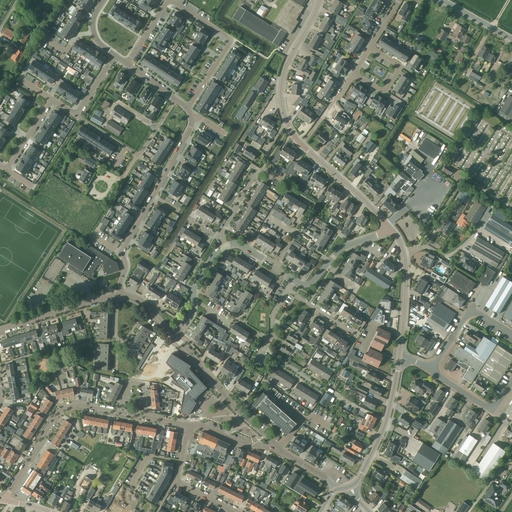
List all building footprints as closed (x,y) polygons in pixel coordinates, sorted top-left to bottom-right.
[(287,0),(271,26),(241,6),(233,18),(278,47),(287,33),(290,35),(299,22),(296,20),(304,8),(302,6),(305,0),(287,0)] [(346,7),(347,7),(348,4),(343,1),(342,3),(335,0),(332,5),(340,10),(341,10),(342,8),(345,9),(346,7)] [(367,10),(365,13),(369,16),(374,19),(377,14),(379,16),(386,5),(379,1),(376,0),(375,0),(374,4),(375,4),(372,8),(374,9),(372,12),(367,10)] [(91,7),(82,1),(79,6),(77,5),(76,7),(81,11),(83,8),(87,11),(91,7)] [(139,4),(137,6),(143,10),(145,7),(150,11),(153,6),(145,1),(142,5),(139,4)] [(412,8),(405,3),(398,14),(403,17),(402,19),(407,22),(413,13),(410,12),(412,8)] [(120,8),(115,5),(109,14),(114,17),(118,10),(120,8)] [(341,10),(340,10),(332,5),(329,11),(337,15),(338,13),(341,14),(343,12),(341,10)] [(263,17),(268,10),(262,6),(257,13),(263,17)] [(81,11),(76,7),(71,15),(73,16),(81,21),(84,16),(79,13),(81,11)] [(123,12),(118,10),(114,17),(118,20),(123,12)] [(129,13),(124,10),(123,12),(118,20),(123,23),(129,13)] [(178,14),(176,13),(172,18),(183,25),(188,17),(180,12),(178,14)] [(366,23),(362,30),(369,34),(375,24),(368,20),(370,18),(365,15),(363,17),(366,19),(364,21),(366,23)] [(78,26),(79,26),(81,21),(73,16),(70,21),(78,26)] [(132,18),(128,16),(123,23),(127,26),(132,18)] [(138,19),(133,16),(132,18),(127,26),(132,29),(138,19)] [(322,23),(332,29),(334,26),(330,24),(332,20),(326,17),(322,23)] [(182,24),(172,18),(169,23),(172,25),(170,27),(176,31),(177,29),(178,29),(182,24)] [(345,24),(338,20),(335,18),(334,21),(344,27),(345,24)] [(143,22),(138,19),(132,29),(137,32),(143,22)] [(70,21),(69,20),(66,24),(75,30),(78,26),(70,21)] [(334,29),(332,29),(322,23),(319,29),(325,33),(327,29),(332,32),(334,29)] [(75,30),(66,24),(63,29),(72,35),(75,30)] [(208,30),(203,26),(198,34),(206,40),(210,34),(207,32),(208,30)] [(465,35),(465,37),(462,35),(465,30),(457,26),(452,35),(460,39),(460,40),(466,44),(470,38),(465,35)] [(6,27),(1,35),(11,40),(15,33),(6,27)] [(168,30),(165,27),(162,32),(171,38),(176,31),(170,27),(168,30)] [(24,43),(30,33),(24,29),(18,39),(24,43)] [(72,35),(63,29),(60,33),(58,32),(56,35),(63,39),(65,37),(69,40),(72,35)] [(447,33),(440,29),(435,38),(442,42),(447,33)] [(364,36),(356,31),(352,39),(362,45),(365,40),(363,39),(364,36)] [(171,38),(162,32),(159,36),(168,42),(171,38)] [(407,32),(405,35),(414,40),(416,36),(407,32)] [(206,40),(198,34),(193,42),(194,42),(198,45),(200,43),(203,45),(206,40)] [(312,40),(319,44),(322,38),(316,34),(312,40)] [(168,42),(159,36),(156,41),(166,48),(169,43),(168,42)] [(334,42),(332,41),(325,36),(324,39),(333,45),(334,42)] [(383,36),(378,45),(383,48),(388,39),(383,36)] [(362,45),(352,39),(349,44),(351,45),(359,50),(362,45)] [(388,39),(383,48),(387,51),(393,42),(388,39)] [(315,50),(319,44),(312,40),(309,46),(315,50)] [(83,44),(78,41),(72,49),(77,52),(83,44)] [(166,48),(156,41),(153,46),(163,52),(166,48)] [(198,45),(194,42),(189,50),(197,55),(200,50),(197,48),(199,46),(198,45)] [(393,42),(387,51),(391,53),(397,44),(393,42)] [(77,52),(82,55),(88,46),(83,43),(83,44),(77,52)] [(401,47),(397,44),(391,53),(391,54),(395,57),(401,47)] [(348,50),(346,48),(344,51),(350,54),(351,52),(356,54),(359,50),(351,45),(348,50)] [(92,48),(88,46),(82,55),(86,58),(92,48)] [(490,55),(488,54),(490,50),(482,46),(477,56),(484,60),(485,60),(487,61),(492,64),(496,57),(491,55),(490,55)] [(238,49),(238,50),(245,55),(245,54),(247,51),(240,47),(238,49)] [(406,50),(401,47),(395,57),(400,59),(406,50)] [(96,51),(92,48),(86,58),(91,60),(96,51)] [(464,54),(466,50),(462,48),(460,52),(459,51),(455,59),(460,62),(465,54),(464,54)] [(18,63),(24,54),(17,49),(11,58),(18,63)] [(197,55),(189,50),(186,54),(194,60),(197,55)] [(244,57),(233,50),(230,55),(238,60),(240,61),(244,57)] [(411,53),(406,50),(400,59),(405,62),(411,53)] [(101,54),(96,51),(91,60),(95,63),(100,55),(101,54)] [(315,54),(319,56),(324,60),(326,57),(317,51),(315,54)] [(346,58),(337,52),(335,55),(341,59),(337,64),(347,70),(350,64),(344,61),(346,58)] [(186,54),(184,53),(181,57),(183,59),(191,64),(194,60),(186,54)] [(323,62),(324,60),(319,56),(315,54),(313,53),(309,60),(309,62),(302,59),(299,63),(306,67),(308,64),(313,67),(316,62),(321,65),(323,62)] [(151,57),(147,54),(141,63),(146,66),(151,57)] [(419,56),(415,54),(410,61),(414,63),(411,68),(418,72),(425,62),(418,58),(419,56)] [(105,58),(100,55),(95,63),(94,65),(99,68),(105,58)] [(238,60),(230,55),(227,59),(235,65),(238,60)] [(40,62),(32,57),(29,62),(31,64),(28,69),(33,72),(40,62)] [(156,60),(151,57),(146,66),(150,69),(156,60)] [(191,64),(183,59),(180,64),(188,69),(191,64)] [(235,65),(227,59),(224,64),(233,69),(235,65)] [(161,63),(156,60),(150,69),(155,72),(161,63)] [(44,65),(40,62),(33,72),(38,75),(44,65)] [(165,66),(161,63),(155,72),(159,75),(165,66)] [(305,70),(306,67),(299,63),(297,68),(301,70),(300,72),(308,75),(309,72),(305,70)] [(233,69),(224,64),(221,68),(230,74),(233,69)] [(347,70),(337,64),(334,69),(333,69),(331,72),(337,75),(339,72),(343,75),(347,70)] [(170,69),(165,66),(159,75),(164,78),(170,69)] [(42,78),(48,69),(43,67),(38,75),(42,78)] [(230,74),(221,68),(218,73),(227,78),(230,74)] [(52,72),(48,69),(42,78),(47,81),(52,72)] [(174,72),(170,69),(164,78),(168,81),(174,72)] [(479,79),(482,75),(473,70),(470,74),(479,79)] [(55,79),(57,81),(61,75),(58,74),(53,71),(52,72),(47,81),(52,84),(55,79)] [(127,76),(120,72),(117,75),(119,76),(114,83),(120,87),(122,89),(126,84),(123,82),(127,76)] [(173,84),(179,75),(174,72),(168,81),(173,84)] [(309,80),(307,79),(305,79),(304,82),(311,85),(317,74),(313,72),(309,80)] [(227,78),(218,73),(215,78),(226,84),(229,80),(227,78)] [(183,78),(179,75),(173,84),(177,87),(183,78)] [(334,79),(329,76),(327,79),(329,80),(326,85),(334,90),(337,85),(332,82),(334,79)] [(406,79),(402,76),(399,81),(409,87),(413,79),(408,76),(406,79)] [(268,82),(265,80),(265,79),(262,77),(262,78),(261,77),(254,87),(262,92),(268,82)] [(68,84),(60,79),(57,84),(59,86),(56,91),(61,94),(68,84)] [(140,84),(133,80),(126,90),(133,95),(140,84)] [(225,86),(218,81),(216,83),(213,82),(210,86),(218,92),(220,93),(225,86)] [(399,81),(396,85),(406,91),(409,87),(399,81)] [(72,87),(68,84),(61,94),(66,97),(71,89),(72,87)] [(304,89),(304,84),(301,84),(301,85),(293,84),(291,94),(300,95),(301,89),(304,89)] [(362,87),(357,84),(351,93),(356,96),(362,87)] [(334,90),(326,85),(323,89),(331,94),(334,90)] [(406,91),(396,85),(393,90),(398,93),(396,96),(401,99),(406,91)] [(218,92),(210,86),(207,91),(215,96),(218,92)] [(367,91),(362,87),(356,96),(361,99),(358,104),(361,106),(367,97),(364,96),(367,91)] [(152,92),(146,88),(140,97),(146,101),(144,103),(147,105),(150,100),(148,98),(152,92)] [(323,89),(321,88),(316,95),(322,99),(324,96),(328,99),(331,94),(323,89)] [(75,91),(71,89),(66,97),(70,100),(75,91)] [(81,92),(77,89),(75,91),(70,100),(75,103),(79,97),(81,92)] [(257,94),(251,90),(242,104),(248,108),(257,94)] [(217,97),(207,91),(204,95),(214,102),(217,97)] [(26,97),(21,94),(16,101),(18,102),(26,107),(29,103),(24,100),(26,97)] [(163,100),(157,95),(151,104),(155,107),(153,110),(156,112),(163,100)] [(214,102),(204,95),(201,100),(211,107),(214,102)] [(381,98),(376,95),(372,100),(369,98),(366,103),(369,105),(371,103),(375,107),(381,98)] [(296,107),(302,98),(299,96),(293,105),(296,107)] [(511,118),(511,97),(509,96),(500,111),(511,118)] [(303,119),(309,111),(306,109),(307,108),(306,107),(308,105),(306,104),(308,101),(305,98),(299,105),(300,105),(303,107),(298,114),(298,113),(297,115),(300,117),(303,119)] [(386,101),(381,98),(375,107),(381,110),(377,115),(381,117),(386,109),(383,107),(386,101)] [(211,107),(201,100),(198,105),(208,111),(211,107)] [(105,110),(108,103),(103,101),(100,107),(105,110)] [(26,107),(18,102),(15,107),(23,112),(26,107)] [(208,111),(198,105),(195,109),(205,116),(208,111)] [(401,109),(395,105),(393,108),(391,108),(389,107),(385,113),(395,119),(401,109)] [(23,112),(14,106),(11,110),(12,111),(20,117),(23,112)] [(125,125),(131,116),(115,106),(110,115),(125,125)] [(309,111),(303,119),(302,119),(305,122),(308,124),(309,122),(311,119),(314,122),(325,107),(323,106),(320,110),(318,109),(316,112),(315,111),(313,113),(312,113),(311,113),(309,111)] [(96,109),(93,113),(104,120),(106,115),(96,109)] [(20,117),(12,111),(9,116),(17,121),(20,117)] [(361,116),(362,113),(357,111),(353,118),(356,120),(359,115),(361,116)] [(58,115),(54,112),(51,117),(61,124),(64,119),(66,116),(60,113),(58,115)] [(94,114),(91,120),(100,126),(104,120),(94,114)] [(9,116),(7,115),(3,122),(8,125),(10,123),(14,126),(17,121),(9,116)] [(340,124),(339,126),(344,130),(346,127),(343,126),(344,123),(347,124),(348,123),(348,124),(350,120),(346,115),(345,115),(345,117),(343,115),(340,120),(343,122),(342,125),(340,124)] [(263,125),(265,127),(270,120),(264,116),(259,123),(260,124),(258,126),(261,128),(263,125)] [(59,122),(51,117),(48,122),(56,127),(59,122)] [(105,128),(118,136),(123,129),(109,120),(105,128)] [(270,120),(265,127),(268,129),(266,131),(269,133),(275,123),(270,120)] [(45,126),(53,131),(56,127),(48,122),(45,126)] [(7,127),(1,123),(0,123),(0,132),(7,137),(10,132),(5,129),(7,127)] [(251,137),(254,133),(253,133),(257,127),(254,125),(247,135),(251,137)] [(53,131),(45,126),(42,131),(52,137),(55,133),(53,131)] [(86,129),(82,127),(77,135),(81,137),(86,129)] [(331,140),(331,139),(337,132),(334,130),(335,130),(331,127),(330,128),(333,131),(328,138),(331,140)] [(90,132),(86,129),(81,137),(85,140),(90,132)] [(50,136),(42,131),(39,135),(47,140),(50,136)] [(482,131),(476,146),(480,148),(481,144),(486,133),(482,131)] [(94,135),(90,132),(85,140),(89,143),(94,135)] [(413,135),(407,132),(402,141),(408,144),(413,135)] [(205,136),(201,133),(196,140),(207,147),(212,140),(211,140),(213,137),(207,133),(205,136)] [(328,138),(322,133),(317,139),(318,140),(317,140),(318,141),(319,142),(320,142),(323,144),(328,138)] [(360,134),(356,140),(361,144),(365,138),(364,137),(360,134)] [(47,140),(39,135),(36,140),(41,143),(39,146),(44,149),(49,142),(47,140)] [(98,137),(94,135),(89,143),(93,145),(98,137)] [(173,138),(168,135),(163,142),(171,147),(173,145),(172,145),(174,142),(172,140),(173,138)] [(102,140),(98,137),(93,145),(97,148),(102,140)] [(258,150),(265,140),(262,138),(260,140),(258,139),(256,142),(253,140),(250,144),(258,150)] [(440,149),(425,139),(419,149),(434,159),(440,149)] [(106,142),(102,140),(97,148),(101,150),(106,142)] [(171,147),(161,141),(158,146),(160,147),(168,152),(171,147)] [(110,145),(106,142),(101,150),(105,153),(110,145)] [(370,142),(364,149),(369,153),(375,146),(370,142)] [(237,153),(241,147),(237,144),(232,150),(237,153)] [(338,163),(343,157),(341,155),(344,152),(345,153),(350,147),(345,144),(341,150),(340,149),(337,152),(338,153),(333,159),(338,163)] [(115,148),(110,145),(105,153),(109,156),(115,148)] [(37,149),(32,146),(29,151),(39,158),(42,153),(43,154),(45,151),(38,147),(37,149)] [(193,147),(189,152),(200,159),(203,154),(201,152),(203,150),(197,146),(196,149),(193,147)] [(253,160),(258,153),(248,146),(243,154),(253,160)] [(285,158),(290,150),(284,146),(279,154),(285,158)] [(168,152),(160,147),(157,151),(165,156),(168,152)] [(347,154),(344,158),(343,157),(338,163),(342,166),(347,160),(348,161),(351,157),(349,157),(354,151),(350,147),(345,153),(347,154)] [(293,163),(291,161),(296,154),(290,150),(285,158),(289,160),(288,162),(290,163),(286,170),(280,166),(278,169),(286,174),(287,172),(293,163)] [(37,156),(29,151),(26,156),(34,161),(37,156)] [(165,156),(157,151),(155,156),(162,161),(165,156)] [(389,186),(388,187),(392,190),(396,194),(400,189),(405,193),(422,174),(417,169),(421,165),(420,164),(423,160),(413,151),(409,155),(412,158),(403,168),(404,169),(400,174),(399,173),(389,186)] [(200,159),(189,152),(186,158),(189,160),(187,162),(195,167),(200,159)] [(469,152),(465,161),(471,163),(475,154),(469,152)] [(279,155),(276,153),(271,161),(274,163),(276,160),(278,156),(279,155)] [(82,154),(78,159),(83,162),(93,168),(97,162),(82,154)] [(155,156),(153,154),(149,159),(159,165),(162,161),(155,156)] [(34,161),(26,156),(23,160),(31,165),(34,161)] [(355,166),(350,172),(356,177),(359,173),(361,171),(364,168),(358,163),(360,160),(357,158),(352,164),(355,166)] [(32,166),(23,160),(20,165),(29,171),(32,166)] [(235,165),(242,170),(245,165),(238,160),(235,165)] [(296,170),(300,172),(305,164),(299,160),(297,164),(294,162),(293,163),(287,172),(293,175),(296,170)] [(186,166),(183,164),(179,170),(190,176),(195,168),(188,164),(186,166)] [(304,184),(305,183),(311,173),(309,171),(311,167),(305,164),(300,172),(304,174),(303,176),(302,175),(301,178),(300,181),(304,184)] [(20,165),(17,169),(22,173),(20,175),(25,179),(30,171),(29,171),(20,165)] [(240,174),(242,170),(235,165),(233,169),(240,174)] [(450,175),(453,170),(445,165),(442,170),(450,175)] [(152,171),(147,167),(145,171),(147,172),(144,176),(145,177),(152,181),(155,177),(150,174),(152,171)] [(86,184),(93,174),(85,169),(78,180),(86,184)] [(236,179),(240,174),(233,169),(230,174),(236,179)] [(190,176),(179,170),(176,175),(179,177),(177,179),(185,184),(190,176)] [(425,179),(430,182),(434,175),(429,172),(425,179)] [(309,182),(307,185),(310,187),(312,184),(315,185),(316,185),(321,177),(315,173),(309,182)] [(234,183),(236,179),(230,174),(227,179),(229,180),(234,183)] [(367,179),(362,185),(368,190),(374,185),(369,181),(371,179),(368,176),(366,178),(367,179)] [(152,181),(145,177),(142,181),(149,186),(152,181)] [(326,187),(324,185),(327,181),(321,177),(316,185),(319,187),(318,189),(319,189),(317,193),(320,196),(321,194),(326,187)] [(236,184),(234,183),(229,180),(226,185),(233,189),(236,184)] [(149,186),(142,181),(139,186),(140,186),(146,191),(149,186)] [(180,184),(174,181),(171,186),(171,187),(172,186),(182,193),(187,185),(185,184),(181,182),(180,184)] [(47,182),(43,190),(47,193),(52,185),(47,182)] [(259,187),(266,191),(269,194),(274,197),(277,199),(278,197),(267,189),(269,187),(262,182),(259,187)] [(230,194),(233,189),(226,185),(223,189),(230,194)] [(374,185),(368,190),(375,196),(380,191),(380,190),(382,188),(380,186),(378,188),(374,185)] [(146,191),(140,186),(137,191),(138,192),(145,196),(148,192),(146,191)] [(182,193),(172,186),(171,187),(168,192),(174,195),(172,198),(177,202),(182,194),(182,193)] [(329,201),(331,199),(336,190),(330,186),(325,195),(328,197),(326,200),(329,201)] [(263,196),(266,191),(259,187),(256,192),(263,196)] [(386,196),(392,190),(388,187),(385,192),(384,193),(386,196)] [(228,198),(230,194),(223,189),(221,194),(228,198)] [(336,190),(331,199),(337,202),(342,194),(336,190)] [(463,190),(458,199),(466,204),(472,196),(463,190)] [(64,192),(59,200),(63,202),(68,195),(64,192)] [(145,196),(138,192),(135,196),(142,200),(145,196)] [(260,201),(263,196),(256,192),(253,196),(260,201)] [(287,204),(291,196),(286,193),(283,198),(280,197),(276,203),(281,206),(284,202),(287,204)] [(225,203),(228,198),(221,194),(218,199),(225,203)] [(142,200),(135,196),(132,201),(139,205),(142,200)] [(257,205),(260,201),(253,196),(250,200),(257,205)] [(292,207),(296,199),(291,196),(287,204),(289,205),(287,208),(288,209),(290,210),(292,207)] [(388,208),(394,202),(388,197),(383,204),(388,208)] [(132,201),(129,199),(124,206),(130,209),(131,207),(136,210),(139,206),(139,205),(132,201)] [(297,210),(302,203),(296,199),(292,207),(297,210)] [(474,226),(482,212),(487,205),(477,199),(473,206),(466,216),(462,213),(459,218),(456,223),(464,229),(467,223),(468,222),(474,226)] [(254,210),(257,205),(250,200),(247,205),(249,207),(254,210)] [(343,209),(346,211),(352,203),(346,200),(343,203),(341,207),(339,209),(342,211),(343,209)] [(394,202),(388,208),(393,213),(399,207),(394,202)] [(302,203),(297,210),(300,212),(298,216),(302,219),(306,213),(304,211),(307,206),(302,203)] [(351,217),(353,214),(355,210),(354,210),(357,206),(352,203),(346,211),(349,213),(348,215),(351,217)] [(465,206),(461,204),(455,213),(457,214),(456,217),(458,218),(465,206)] [(161,208),(158,206),(155,211),(156,211),(163,216),(164,216),(168,209),(162,205),(161,208)] [(201,217),(205,210),(203,208),(200,206),(195,214),(201,217)] [(257,211),(254,210),(249,207),(246,211),(254,216),(257,211)] [(130,212),(125,208),(120,216),(121,216),(130,222),(133,217),(129,214),(130,212)] [(336,209),(334,213),(330,218),(337,222),(339,219),(335,217),(339,210),(336,209)] [(206,220),(210,213),(205,210),(201,217),(206,220)] [(221,211),(219,210),(217,214),(217,213),(215,216),(213,221),(218,224),(222,217),(219,215),(221,211)] [(93,211),(88,218),(93,221),(97,214),(93,211)] [(163,216),(156,211),(153,216),(160,220),(163,216)] [(251,220),(254,216),(246,211),(244,216),(251,220)] [(62,212),(61,215),(69,220),(71,218),(62,212)] [(213,221),(215,216),(210,213),(206,220),(211,223),(213,221)] [(363,227),(369,218),(362,214),(359,219),(357,219),(355,222),(363,227)] [(450,231),(450,232),(455,225),(455,224),(458,219),(452,215),(448,220),(443,228),(443,229),(441,232),(447,236),(450,231)] [(510,245),(511,241),(511,227),(492,215),(484,228),(510,245)] [(130,222),(121,216),(118,220),(127,226),(130,222)] [(153,216),(150,220),(158,226),(161,221),(160,220),(153,216)] [(248,225),(251,220),(244,216),(241,220),(248,225)] [(347,229),(352,222),(353,220),(349,218),(344,227),(347,229)] [(322,232),(330,237),(333,232),(328,229),(329,226),(323,222),(319,219),(316,224),(324,229),(322,232)] [(127,226),(118,220),(115,225),(124,231),(127,226)] [(158,226),(150,220),(147,225),(153,229),(151,232),(157,236),(159,233),(155,230),(158,226)] [(245,230),(248,225),(241,220),(238,225),(245,230)] [(355,224),(352,222),(347,228),(347,229),(344,234),(347,236),(350,230),(351,231),(355,224)] [(114,224),(111,229),(112,230),(122,236),(122,235),(124,231),(115,225),(114,224)] [(242,234),(245,230),(238,225),(235,230),(242,234)] [(192,232),(186,229),(181,236),(187,239),(192,232)] [(119,241),(122,236),(112,230),(109,234),(119,241)] [(150,235),(144,232),(141,237),(150,243),(153,237),(155,239),(157,236),(151,232),(150,235)] [(192,243),(196,235),(192,232),(187,239),(192,243)] [(313,234),(310,232),(309,233),(313,236),(315,237),(315,238),(318,240),(319,237),(316,236),(313,234)] [(316,236),(319,237),(326,242),(330,237),(322,232),(320,236),(317,234),(316,236)] [(197,246),(200,241),(201,238),(196,235),(192,243),(196,246),(197,246)] [(260,245),(265,238),(260,235),(255,242),(260,245)] [(150,243),(141,237),(138,243),(143,246),(142,249),(148,253),(150,250),(148,249),(152,244),(150,243)] [(323,247),(326,242),(319,237),(318,240),(316,242),(323,247)] [(266,249),(270,241),(265,238),(260,245),(266,249)] [(495,268),(504,253),(477,238),(468,253),(495,268)] [(70,264),(67,267),(81,276),(83,273),(92,279),(94,279),(93,276),(94,274),(93,273),(99,263),(103,266),(102,267),(105,275),(120,271),(117,263),(90,245),(87,250),(70,239),(59,256),(70,264)] [(276,245),(273,249),(278,253),(282,245),(279,243),(281,240),(279,239),(277,242),(275,244),(276,245)] [(205,244),(200,241),(197,246),(196,246),(195,248),(193,251),(195,253),(197,250),(200,252),(205,244)] [(276,245),(275,244),(270,241),(266,249),(271,252),(273,249),(276,245)] [(320,252),(323,247),(316,242),(314,246),(310,243),(307,248),(313,252),(315,249),(320,252)] [(291,262),(296,254),(292,252),(295,249),(290,246),(286,252),(289,254),(286,259),(291,262)] [(351,257),(350,258),(358,263),(360,260),(364,262),(367,257),(358,252),(356,255),(353,253),(351,257)] [(428,252),(427,256),(425,255),(420,264),(424,266),(423,267),(425,268),(425,267),(429,269),(434,259),(432,258),(434,255),(436,256),(428,252)] [(296,254),(291,262),(296,265),(301,258),(303,255),(301,254),(301,253),(299,256),(296,254)] [(461,268),(471,274),(477,264),(469,260),(470,257),(464,254),(462,258),(465,260),(461,268)] [(184,261),(189,264),(192,259),(185,255),(183,258),(179,256),(178,258),(181,260),(184,262),(184,261)] [(231,263),(234,259),(229,255),(226,261),(224,259),(220,265),(223,266),(225,263),(228,265),(226,268),(228,269),(230,266),(232,264),(231,263)] [(305,256),(303,255),(301,258),(296,265),(301,268),(306,261),(303,259),(305,257),(305,256)] [(232,267),(234,265),(237,267),(241,259),(236,256),(234,259),(231,263),(232,264),(230,266),(232,267)] [(355,268),(358,263),(350,258),(347,263),(355,268)] [(242,270),(246,262),(241,259),(237,267),(242,270)] [(306,261),(301,268),(306,272),(310,267),(312,268),(316,262),(312,259),(309,263),(306,261)] [(386,270),(391,263),(385,259),(380,266),(383,268),(381,271),(379,274),(380,275),(381,276),(386,270)] [(452,265),(441,259),(439,262),(450,268),(452,265)] [(144,272),(145,273),(149,266),(141,261),(132,275),(139,279),(144,272)] [(191,266),(189,264),(184,261),(184,262),(180,267),(188,272),(191,266)] [(246,262),(242,270),(247,273),(251,266),(246,262)] [(380,275),(379,274),(372,269),(375,264),(372,262),(368,267),(364,275),(375,283),(380,275)] [(351,273),(355,268),(347,263),(344,268),(351,273)] [(391,263),(386,270),(391,274),(396,267),(391,263)] [(177,272),(179,270),(173,266),(171,270),(176,273),(174,277),(181,282),(185,276),(177,272)] [(185,276),(188,272),(180,267),(179,270),(177,272),(185,276)] [(495,273),(486,267),(477,281),(481,283),(481,284),(484,287),(485,286),(486,287),(495,273)] [(349,276),(351,273),(344,268),(342,271),(342,270),(340,272),(341,273),(341,274),(352,281),(353,279),(349,276)] [(158,275),(157,274),(159,271),(157,270),(149,283),(152,285),(158,275)] [(257,280),(262,273),(256,270),(252,277),(257,280)] [(470,290),(471,291),(475,283),(456,271),(449,282),(467,295),(470,290)] [(430,275),(444,283),(447,278),(444,276),(442,278),(432,272),(430,275)] [(215,278),(222,283),(224,280),(228,282),(231,278),(225,274),(223,276),(218,273),(215,278)] [(262,283),(266,276),(262,273),(257,280),(262,283)] [(135,286),(139,279),(132,275),(129,282),(135,286)] [(392,283),(380,275),(375,283),(387,291),(392,283)] [(267,287),(270,282),(272,280),(266,276),(262,283),(267,287)] [(430,285),(428,284),(429,282),(421,277),(417,283),(427,290),(430,285)] [(511,282),(502,277),(485,306),(499,314),(511,292),(511,282)] [(219,288),(222,283),(215,278),(212,283),(219,288)] [(169,288),(174,281),(171,279),(167,285),(164,289),(158,286),(156,290),(162,293),(163,292),(166,293),(167,291),(169,288)] [(327,286),(335,290),(337,287),(341,289),(342,287),(330,280),(327,286)] [(267,287),(265,289),(263,293),(265,294),(267,291),(271,293),(275,286),(270,282),(267,287)] [(212,283),(208,289),(215,293),(217,290),(223,294),(225,292),(222,290),(219,288),(212,283)] [(425,294),(427,290),(417,283),(413,290),(421,295),(423,292),(425,294)] [(156,284),(153,288),(150,286),(146,292),(152,296),(156,290),(158,286),(156,284)] [(451,305),(452,304),(453,302),(457,296),(458,295),(443,285),(434,299),(440,304),(443,300),(451,306),(451,305)] [(333,293),(335,290),(327,286),(324,291),(331,295),(334,297),(337,299),(338,297),(335,295),(336,295),(333,293)] [(215,293),(208,289),(205,294),(210,297),(209,300),(220,307),(221,305),(218,303),(219,302),(217,301),(218,299),(214,296),(216,293),(215,293)] [(156,290),(152,296),(158,300),(162,293),(156,290)] [(243,294),(240,292),(239,294),(242,296),(250,300),(253,295),(246,290),(243,294)] [(333,299),(334,297),(331,295),(324,291),(321,296),(328,300),(330,298),(332,299),(333,299)] [(170,305),(175,297),(169,293),(164,301),(170,305)] [(246,306),(250,300),(242,296),(239,294),(238,295),(241,297),(239,301),(246,306)] [(387,296),(385,295),(381,301),(385,302),(384,309),(387,309),(393,310),(393,302),(388,301),(388,298),(387,298),(387,296)] [(326,303),(328,300),(321,296),(317,301),(329,308),(330,306),(326,303)] [(457,296),(453,302),(452,304),(459,308),(464,300),(457,296)] [(181,300),(175,297),(170,305),(176,309),(178,306),(179,306),(180,304),(179,304),(181,300)] [(243,311),(246,306),(239,301),(236,306),(240,309),(243,311)] [(230,309),(237,314),(240,309),(236,306),(233,304),(230,302),(229,304),(232,306),(230,309)] [(511,302),(503,317),(511,321),(511,302)] [(340,314),(345,317),(351,308),(343,303),(338,311),(341,313),(340,314)] [(453,318),(436,306),(433,310),(430,308),(429,311),(431,313),(427,319),(444,331),(453,318)] [(350,320),(354,312),(352,311),(353,309),(351,308),(345,317),(350,320)] [(382,311),(377,308),(370,319),(386,326),(387,315),(382,315),(382,311)] [(302,333),(305,328),(307,326),(304,324),(310,314),(304,311),(298,320),(302,323),(298,330),(302,333)] [(354,323),(360,314),(358,312),(356,314),(354,312),(350,320),(354,323)] [(360,314),(354,323),(359,326),(359,325),(363,327),(366,321),(363,319),(364,318),(361,317),(362,315),(360,314)] [(203,316),(200,321),(207,326),(209,323),(213,325),(214,323),(212,321),(210,320),(203,316)] [(316,329),(321,321),(315,318),(309,327),(312,329),(314,327),(316,329)] [(69,321),(71,328),(75,327),(76,332),(81,330),(79,323),(76,323),(75,319),(69,321)] [(67,329),(71,328),(69,321),(62,323),(64,327),(61,328),(63,335),(69,334),(67,329)] [(205,329),(207,326),(200,321),(199,322),(197,325),(198,325),(197,327),(210,335),(211,333),(208,332),(208,331),(205,329)] [(321,321),(316,329),(319,330),(318,333),(321,334),(327,324),(321,321)] [(235,335),(240,327),(234,324),(230,331),(235,335)] [(56,325),(49,327),(52,335),(54,334),(58,333),(57,329),(56,325)] [(139,331),(147,336),(150,332),(154,335),(156,333),(151,330),(150,331),(142,326),(139,331)] [(218,329),(217,331),(220,332),(219,334),(220,335),(223,336),(225,333),(226,331),(222,328),(219,326),(218,329)] [(43,332),(40,333),(43,342),(44,342),(47,341),(46,339),(50,338),(49,335),(52,335),(49,327),(42,328),(43,332)] [(213,337),(210,335),(197,327),(193,332),(201,336),(202,334),(205,336),(206,335),(212,339),(213,337)] [(240,338),(245,330),(240,327),(235,335),(240,338)] [(370,346),(380,351),(383,346),(385,347),(390,335),(390,333),(377,327),(376,330),(378,331),(370,346)] [(36,340),(35,339),(38,338),(36,330),(30,332),(32,339),(33,341),(36,340)] [(245,341),(248,336),(250,334),(245,330),(240,338),(245,341)] [(329,342),(335,333),(330,330),(325,338),(328,339),(327,341),(329,342)] [(150,338),(147,336),(139,331),(136,336),(144,341),(146,338),(149,339),(150,338)] [(465,336),(464,338),(469,341),(473,344),(476,340),(479,342),(482,337),(475,332),(474,334),(469,331),(467,333),(467,332),(466,333),(465,334),(465,335),(465,336)] [(199,339),(201,336),(193,332),(190,337),(195,340),(194,343),(200,346),(203,342),(199,339)] [(295,335),(291,332),(287,338),(296,343),(299,337),(301,338),(302,336),(297,332),(295,335)] [(226,341),(225,340),(228,335),(225,333),(223,336),(221,340),(223,342),(228,345),(231,340),(233,337),(231,336),(228,341),(226,341)] [(335,343),(339,336),(335,333),(329,342),(331,344),(332,342),(335,343)] [(430,342),(419,335),(415,340),(416,341),(415,342),(416,343),(416,344),(417,344),(417,345),(418,346),(419,346),(420,347),(421,347),(422,348),(423,348),(424,348),(429,351),(435,342),(431,339),(430,342)] [(15,345),(21,343),(19,336),(13,337),(15,345)] [(147,343),(144,341),(136,336),(132,341),(141,347),(143,343),(145,345),(147,343)] [(253,339),(248,336),(245,341),(244,344),(242,347),(244,348),(246,345),(249,347),(253,339)] [(338,348),(344,339),(339,336),(335,343),(334,345),(338,348)] [(9,347),(15,345),(13,337),(7,339),(9,347)] [(479,342),(476,340),(473,344),(469,341),(467,344),(464,350),(484,363),(496,345),(484,337),(483,338),(483,337),(479,342)] [(221,346),(223,342),(221,340),(218,339),(214,338),(206,349),(209,351),(213,346),(216,341),(219,343),(220,345),(221,346)] [(344,339),(338,348),(340,349),(340,350),(345,353),(350,345),(348,343),(349,342),(344,339)] [(145,350),(141,347),(132,341),(129,347),(137,352),(140,348),(144,351),(145,350)] [(280,350),(288,355),(288,354),(290,355),(295,347),(285,341),(280,350)] [(225,351),(228,353),(232,347),(228,345),(223,342),(221,346),(223,347),(224,347),(227,348),(225,351)] [(153,348),(155,346),(151,343),(136,368),(138,370),(152,348),(153,348)] [(511,354),(496,345),(484,363),(478,372),(496,385),(511,361),(511,354)] [(213,359),(216,353),(213,351),(215,347),(213,346),(209,351),(207,355),(213,359)] [(142,355),(137,352),(129,347),(125,353),(134,358),(136,354),(141,357),(142,355)] [(234,348),(232,347),(228,353),(231,355),(233,352),(236,354),(238,351),(234,348)] [(383,353),(370,347),(368,351),(366,350),(362,359),(354,355),(356,350),(352,348),(347,357),(359,362),(366,366),(368,363),(377,368),(383,356),(382,355),(383,353)] [(453,355),(460,359),(457,364),(467,371),(462,378),(471,383),(484,363),(464,350),(459,347),(453,355)] [(255,358),(258,351),(252,348),(249,355),(255,358)] [(216,353),(213,359),(218,363),(224,353),(222,351),(219,355),(216,353)] [(199,394),(206,388),(200,381),(189,369),(190,366),(171,354),(165,363),(174,372),(170,376),(173,379),(171,382),(184,391),(180,410),(188,415),(196,403),(193,400),(199,394)] [(453,355),(445,368),(452,372),(457,364),(460,359),(453,355)] [(313,371),(318,363),(320,360),(318,359),(317,362),(312,359),(307,367),(313,371)] [(231,367),(232,365),(231,367),(228,365),(230,362),(227,360),(221,371),(226,374),(231,367)] [(324,365),(325,364),(323,362),(322,365),(318,363),(313,371),(318,374),(324,365)] [(359,362),(357,366),(367,371),(368,367),(366,366),(359,362)] [(231,367),(226,374),(232,378),(237,371),(234,369),(236,365),(233,363),(232,365),(231,367)] [(330,366),(328,364),(327,367),(324,365),(318,374),(323,377),(328,369),(330,366)] [(273,379),(279,370),(274,367),(269,376),(269,375),(267,378),(269,380),(271,377),(273,379)] [(242,369),(235,380),(238,381),(244,371),(242,369)] [(332,371),(328,369),(323,377),(328,380),(333,372),(334,373),(335,370),(333,369),(332,371)] [(279,382),(284,373),(279,370),(273,379),(272,381),(274,383),(275,380),(279,382)] [(372,380),(377,383),(381,376),(370,371),(369,374),(367,373),(365,376),(367,377),(366,379),(371,382),(372,380)] [(284,385),(289,376),(284,373),(279,382),(277,385),(279,386),(280,383),(284,385)] [(482,378),(476,375),(473,380),(476,382),(473,387),(481,392),(486,385),(480,381),(482,378)] [(289,376),(284,385),(282,388),(284,389),(286,386),(290,389),(295,380),(289,376)] [(241,390),(246,383),(240,379),(235,387),(241,390)] [(423,384),(416,380),(411,388),(422,394),(425,390),(430,393),(434,387),(425,381),(423,384)] [(113,388),(120,392),(123,386),(116,382),(114,386),(113,388)] [(246,383),(241,390),(247,394),(252,387),(246,383)] [(297,394),(302,386),(298,383),(293,392),(292,391),(290,394),(292,396),(294,392),(297,394)] [(379,397),(383,390),(372,385),(369,392),(379,397)] [(302,397),(307,389),(302,386),(297,394),(295,397),(297,399),(299,396),(302,397)] [(357,389),(366,394),(368,391),(358,386),(357,389)] [(364,398),(366,394),(357,389),(351,387),(349,391),(355,393),(364,398)] [(113,388),(112,391),(111,393),(117,396),(120,392),(113,388)] [(307,401),(313,392),(307,389),(302,397),(300,401),(302,402),(304,399),(307,401)] [(439,402),(445,393),(439,389),(433,398),(439,402)] [(313,392),(307,401),(304,406),(306,408),(309,402),(313,405),(319,396),(313,392)] [(114,402),(117,396),(111,393),(108,399),(114,402)] [(263,393),(253,404),(256,407),(259,410),(260,409),(262,410),(270,402),(265,397),(266,396),(263,393)] [(325,406),(332,396),(326,393),(319,403),(325,406)] [(373,409),(377,402),(366,397),(363,404),(373,409)] [(412,410),(415,412),(419,407),(420,407),(422,408),(422,409),(426,403),(419,399),(418,401),(411,397),(410,399),(409,398),(408,401),(409,401),(406,406),(408,407),(407,408),(411,411),(412,410)] [(450,417),(454,412),(452,410),(458,401),(451,397),(445,406),(449,409),(445,414),(450,417)] [(44,404),(50,408),(53,403),(47,399),(44,404)] [(159,402),(152,402),(152,409),(153,409),(154,412),(156,412),(159,411),(160,411),(162,410),(161,407),(166,407),(166,404),(162,404),(162,402),(162,401),(159,402)] [(270,402),(262,410),(264,412),(263,413),(266,416),(275,406),(270,402)] [(46,414),(50,408),(44,404),(42,403),(40,406),(42,407),(40,410),(46,414)] [(434,416),(440,407),(434,403),(428,412),(434,416)] [(275,406),(266,416),(269,418),(270,417),(272,419),(280,411),(275,406)] [(4,412),(10,416),(14,411),(7,407),(4,412)] [(30,408),(26,414),(30,417),(34,411),(30,408)] [(364,416),(365,414),(356,409),(353,416),(357,417),(356,419),(359,421),(362,415),(364,416)] [(472,429),(475,424),(472,423),(477,414),(471,410),(466,418),(469,421),(466,425),(472,429)] [(280,411),(272,419),(274,421),(273,422),(276,425),(285,415),(280,411)] [(327,413),(332,416),(330,419),(335,421),(338,416),(329,411),(327,413)] [(7,421),(10,416),(4,412),(1,417),(7,421)] [(34,420),(40,423),(43,418),(37,414),(34,420)] [(398,421),(407,426),(411,419),(406,415),(406,416),(402,414),(398,421)] [(285,415),(276,425),(279,427),(280,426),(282,428),(290,420),(285,415)] [(366,420),(374,424),(377,418),(369,415),(366,420)] [(419,427),(423,421),(417,417),(413,423),(419,427)] [(438,437),(447,424),(437,418),(429,431),(438,437)] [(485,433),(491,423),(485,419),(477,431),(480,432),(481,431),(485,433)] [(37,429),(40,423),(34,420),(32,423),(31,425),(37,429)] [(62,426),(68,430),(71,424),(65,420),(62,426)] [(290,420),(282,428),(284,430),(283,431),(286,434),(295,424),(290,420)] [(365,431),(367,428),(371,430),(374,424),(366,420),(364,426),(360,424),(358,428),(365,431)] [(447,424),(438,437),(450,445),(462,428),(449,420),(447,424)] [(125,424),(124,431),(131,432),(132,425),(125,424)] [(33,434),(37,429),(31,425),(27,430),(33,434)] [(64,435),(68,430),(62,426),(58,431),(64,435)] [(148,435),(149,428),(142,427),(141,434),(148,435)] [(149,428),(148,435),(155,436),(156,429),(149,428)] [(30,440),(33,434),(27,430),(24,436),(30,440)] [(61,440),(64,435),(58,431),(55,436),(61,440)] [(215,448),(219,439),(201,432),(199,438),(200,439),(199,442),(203,444),(204,443),(215,448)] [(292,443),(289,447),(295,451),(301,441),(296,438),(296,437),(293,435),(290,441),(292,443)] [(469,435),(462,445),(454,458),(462,463),(477,441),(469,435)] [(58,446),(61,440),(55,436),(52,442),(58,446)] [(488,436),(482,443),(485,445),(491,438),(488,436)] [(215,448),(214,449),(211,456),(217,459),(216,462),(222,464),(230,444),(219,439),(215,448)] [(22,452),(26,445),(20,441),(16,448),(22,452)] [(301,441),(295,451),(296,452),(298,454),(299,453),(300,454),(303,449),(306,451),(309,446),(301,441)] [(359,452),(363,445),(356,441),(352,447),(359,452)] [(214,449),(215,448),(204,443),(203,444),(199,442),(198,444),(196,443),(192,453),(209,460),(214,449)] [(387,448),(394,451),(396,445),(390,442),(387,448)] [(423,443),(412,460),(429,471),(440,454),(423,443)] [(505,452),(493,444),(493,443),(472,473),(484,482),(505,452)] [(174,452),(175,445),(168,444),(167,451),(174,452)] [(334,445),(331,449),(338,453),(341,449),(334,445)] [(354,455),(356,451),(346,445),(344,449),(354,455)] [(308,453),(305,457),(311,461),(317,451),(309,446),(306,451),(308,453)] [(3,451),(0,455),(5,459),(10,452),(4,448),(3,451)] [(241,462),(243,458),(242,457),(245,451),(239,448),(234,459),(231,458),(229,463),(235,466),(237,461),(241,462)] [(392,455),(394,451),(387,448),(384,454),(391,457),(390,460),(396,463),(397,461),(399,462),(400,458),(392,455)] [(11,450),(10,452),(5,459),(5,460),(13,465),(19,456),(11,450)] [(45,472),(48,466),(47,466),(54,455),(46,451),(44,454),(43,455),(41,458),(41,459),(37,466),(44,471),(45,472)] [(317,451),(311,461),(316,464),(319,459),(322,461),(325,456),(317,451)] [(246,467),(245,469),(248,470),(251,463),(255,454),(249,452),(246,458),(249,459),(248,462),(246,467)] [(248,470),(247,472),(249,473),(251,469),(253,464),(254,464),(255,462),(258,463),(260,457),(255,454),(251,463),(248,470)] [(352,465),(355,459),(348,455),(344,461),(352,465)] [(266,472),(273,459),(267,456),(264,462),(267,463),(263,470),(266,472)] [(55,457),(47,470),(51,472),(58,459),(55,457)] [(192,470),(196,461),(192,459),(188,468),(192,470)] [(273,459),(266,472),(268,473),(272,466),(275,468),(278,462),(273,459)] [(193,479),(200,465),(197,464),(193,472),(190,471),(187,477),(193,479)] [(200,465),(193,479),(195,480),(195,482),(196,482),(197,482),(198,482),(201,476),(197,474),(201,466),(200,465)] [(277,471),(273,477),(277,479),(281,473),(284,475),(288,468),(283,465),(279,472),(277,471)] [(161,467),(160,471),(171,475),(172,469),(161,467)] [(390,473),(381,468),(379,470),(376,469),(372,475),(380,481),(382,477),(386,479),(390,473)] [(272,479),(273,477),(277,471),(277,470),(274,469),(269,477),(272,479)] [(413,472),(409,469),(408,471),(406,470),(400,478),(416,489),(422,481),(412,474),(413,472)] [(35,471),(21,490),(25,493),(29,495),(29,496),(34,489),(33,489),(38,483),(42,476),(35,471)] [(160,471),(158,475),(168,481),(171,475),(160,471)] [(208,487),(215,473),(213,472),(210,477),(209,477),(208,480),(205,478),(202,484),(208,487)] [(319,489),(294,472),(291,476),(289,475),(288,475),(283,483),(301,494),(302,495),(303,493),(305,490),(314,497),(319,489)] [(215,473),(208,487),(214,490),(216,484),(213,482),(215,479),(214,479),(217,474),(215,473)] [(158,475),(156,480),(158,481),(165,485),(168,481),(158,475)] [(84,495),(86,491),(85,490),(91,481),(85,478),(80,487),(82,488),(79,493),(84,495)] [(36,497),(45,483),(41,481),(40,484),(41,484),(39,487),(40,488),(39,490),(36,488),(32,495),(36,497)] [(45,484),(45,483),(36,497),(40,500),(44,493),(42,492),(43,490),(47,492),(50,487),(51,484),(47,481),(45,484)] [(158,481),(155,485),(163,490),(165,485),(158,481)] [(507,490),(510,485),(503,481),(499,486),(507,490)] [(376,483),(373,487),(377,491),(378,491),(381,494),(384,492),(376,483)] [(153,484),(151,489),(160,494),(163,490),(155,485),(153,484)] [(491,502),(490,503),(496,507),(501,499),(496,496),(501,489),(493,484),(484,498),(491,502)] [(221,485),(218,492),(223,494),(226,488),(221,485)] [(89,499),(95,490),(92,488),(86,497),(89,499)] [(229,497),(232,491),(226,488),(223,494),(229,497)] [(151,489),(148,493),(158,499),(160,494),(151,489)] [(386,500),(391,493),(387,490),(382,497),(386,500)] [(235,500),(238,494),(232,491),(229,497),(235,500)] [(179,502),(182,495),(176,492),(173,498),(170,496),(168,502),(173,504),(175,501),(179,502)] [(374,503),(380,497),(375,492),(369,498),(374,503)] [(148,493),(145,498),(155,503),(158,499),(148,493)] [(55,506),(60,498),(53,494),(48,502),(55,506)] [(238,494),(235,500),(241,503),(244,497),(238,494)] [(182,495),(179,502),(181,503),(179,508),(185,511),(188,505),(185,504),(188,498),(182,495)] [(106,508),(112,498),(109,496),(103,505),(106,508)] [(339,511),(346,500),(341,496),(336,504),(337,504),(335,507),(336,507),(336,508),(339,511)] [(96,503),(91,511),(92,511),(94,510),(97,511),(98,511),(102,505),(99,503),(101,499),(99,498),(96,502),(96,503)] [(131,508),(134,500),(128,498),(125,505),(131,508)] [(67,511),(72,501),(69,499),(67,503),(65,502),(61,509),(67,511)] [(250,508),(253,501),(249,499),(245,505),(250,508)] [(427,511),(430,507),(419,499),(416,504),(427,511)] [(96,503),(90,500),(85,509),(91,511),(96,503)] [(346,500),(339,511),(340,511),(349,511),(352,509),(354,506),(351,503),(346,500)] [(380,511),(386,511),(389,509),(390,508),(392,506),(387,500),(378,509),(380,511)] [(255,511),(258,504),(253,501),(250,508),(255,511)] [(302,502),(300,501),(296,508),(297,508),(295,511),(304,511),(308,506),(306,505),(307,504),(303,502),(302,502)] [(193,508),(193,509),(198,511),(202,505),(196,502),(193,508)] [(464,511),(469,506),(464,502),(455,511),(464,511)] [(391,510),(389,511),(398,511),(403,505),(400,503),(396,509),(395,508),(393,511),(391,510)]
